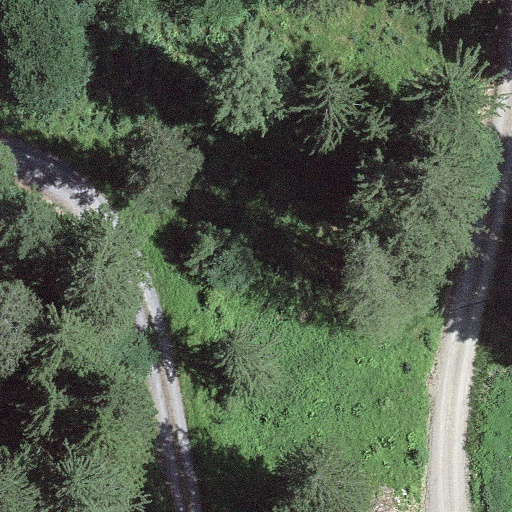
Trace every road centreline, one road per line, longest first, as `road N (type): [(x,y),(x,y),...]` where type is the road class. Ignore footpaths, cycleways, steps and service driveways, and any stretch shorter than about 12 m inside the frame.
road 1 (track): [(193,511),(134,281),(99,219),(56,174),(0,147)]
road 2 (track): [(511,101),(463,358),(452,511)]
